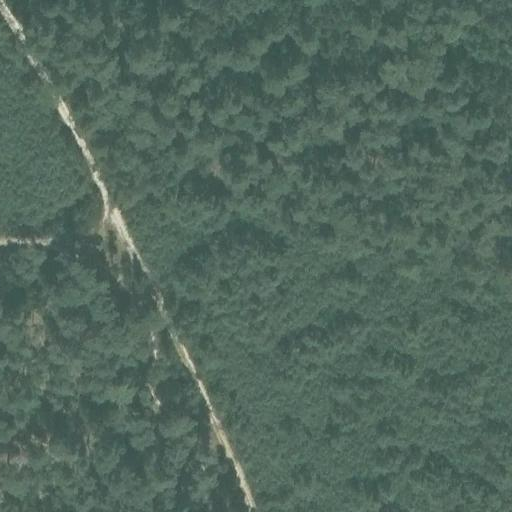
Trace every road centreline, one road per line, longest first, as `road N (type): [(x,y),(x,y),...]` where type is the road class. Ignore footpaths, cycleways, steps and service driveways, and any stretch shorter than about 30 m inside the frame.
road 1 (track): [(126,229),(250,511)]
road 2 (track): [(0,1),(126,229)]
road 3 (track): [(126,229),(6,242)]
